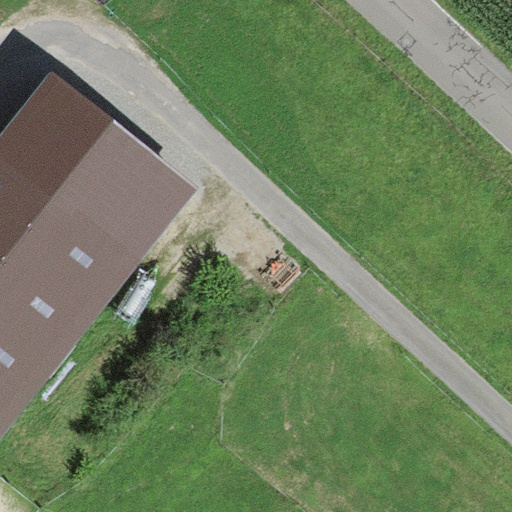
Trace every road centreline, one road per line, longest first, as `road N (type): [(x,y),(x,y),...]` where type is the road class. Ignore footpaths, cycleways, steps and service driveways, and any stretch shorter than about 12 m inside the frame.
road 1 (track): [(511,422),(124,66),(57,41),(10,36),(0,43)]
road 2 (tertiary): [(388,0),(511,115)]
